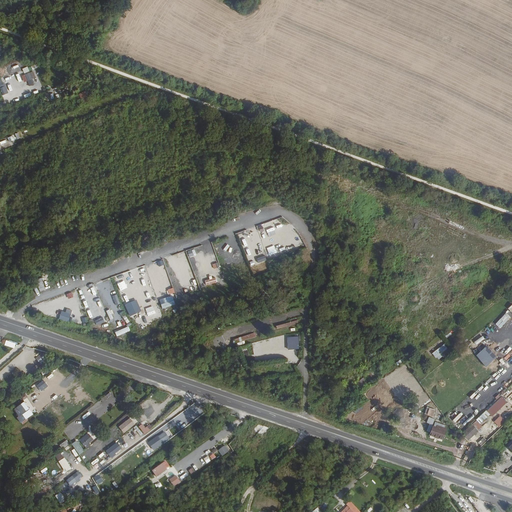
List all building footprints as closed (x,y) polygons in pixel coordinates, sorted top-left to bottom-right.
[(29,86),(34,84),(30,72),(21,75),(24,82),(28,81),(29,86)] [(83,103),(88,101),(84,91),(78,94),(83,103)] [(256,258),(259,263),(266,259),(264,254),(256,258)] [(228,257),(223,259),(227,272),(232,271),(228,257)] [(194,269),(201,267),(200,261),(192,263),(194,269)] [(159,275),(161,282),(168,280),(166,273),(159,275)] [(215,276),(205,279),(206,285),(217,282),(215,276)] [(182,286),(188,283),(186,277),(179,279),(182,286)] [(149,284),(142,286),(144,293),(151,291),(149,284)] [(165,287),(157,289),(159,296),(167,294),(165,287)] [(136,299),(124,304),(130,316),(141,311),(136,299)] [(173,300),(161,304),(162,308),(175,304),(173,300)] [(86,310),(89,317),(96,315),(93,307),(86,310)] [(61,310),(59,318),(68,321),(71,313),(61,310)] [(500,315),(496,319),(500,324),(505,320),(500,315)] [(94,321),(96,325),(105,322),(103,317),(94,321)] [(506,332),(511,329),(507,324),(502,327),(506,332)] [(233,339),(234,343),(256,336),(255,332),(233,339)] [(299,348),(298,337),(288,338),(288,349),(299,348)] [(444,344),(432,353),(438,360),(450,351),(444,344)] [(41,353),(35,358),(39,362),(31,369),(32,371),(46,359),(41,353)] [(51,380),(56,377),(52,372),(47,375),(51,380)] [(359,388),(367,382),(363,377),(355,383),(359,388)] [(36,386),(41,391),(48,386),(43,380),(36,386)] [(48,395),(52,401),(58,396),(54,390),(48,395)] [(472,400),(478,394),(476,392),(470,398),(472,400)] [(492,416),(507,402),(501,396),(473,424),(479,430),(482,426),(480,424),(490,414),(492,416)] [(23,402),(11,412),(22,424),(25,421),(24,419),(32,413),(23,402)] [(433,416),(435,409),(427,407),(425,414),(433,416)] [(511,408),(510,407),(504,412),(506,414),(497,422),(500,425),(511,413),(511,408)] [(458,413),(452,418),(454,421),(461,415),(458,413)] [(135,424),(129,418),(118,428),(124,434),(135,424)] [(180,428),(186,425),(184,419),(178,422),(180,428)] [(150,424),(145,427),(142,423),(138,426),(144,434),(153,428),(150,424)] [(473,424),(462,434),(467,440),(478,430),(473,424)] [(435,425),(435,427),(431,426),(429,433),(430,434),(428,437),(440,441),(441,438),(443,438),(446,428),(435,425)] [(158,437),(158,436),(147,443),(153,451),(163,444),(163,443),(169,439),(164,432),(158,437)] [(111,443),(116,438),(112,433),(107,438),(111,443)] [(90,435),(81,442),(84,446),(87,444),(87,443),(92,439),(90,435)] [(479,442),(482,446),(487,441),(484,437),(479,442)] [(114,441),(104,449),(111,457),(121,449),(114,441)] [(78,442),(73,446),(79,453),(83,450),(78,442)] [(217,450),(222,456),(229,451),(224,445),(217,450)] [(58,460),(66,455),(63,451),(55,456),(58,460)] [(108,461),(111,458),(106,451),(103,454),(108,461)] [(94,468),(106,461),(103,454),(90,461),(94,468)] [(58,461),(65,472),(71,468),(64,457),(58,461)] [(156,476),(166,469),(163,464),(153,471),(156,476)] [(70,486),(83,477),(78,470),(65,480),(70,486)] [(175,475),(169,479),(174,487),(180,482),(175,475)] [(95,495),(100,492),(95,486),(90,489),(95,495)] [(55,496),(60,504),(65,500),(60,492),(55,496)] [(262,511),(274,511),(279,503),(259,494),(252,507),(262,511)] [(350,511),(359,511),(349,501),(345,505),(346,507),(350,511)] [(312,511),(322,511),(329,508),(325,502),(312,511)]
